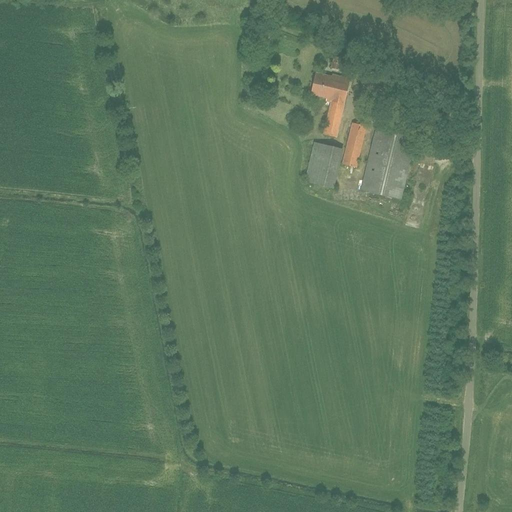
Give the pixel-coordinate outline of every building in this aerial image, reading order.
[(250,38),(264,47),(270,36),(256,28),(250,38)] [(330,68),(335,69),(340,71),(343,59),(338,58),(333,56),(330,68)] [(335,138),(350,78),(332,74),(332,77),(316,73),(311,95),(327,98),(326,101),(331,102),(323,135),(335,138)] [(384,99),(390,77),(374,73),(372,78),(366,76),(363,87),(375,90),(373,96),(384,99)] [(353,123),(342,164),(356,167),(366,127),(353,123)] [(376,129),(361,190),(401,200),(416,139),(376,129)] [(334,189),(343,149),(313,143),(304,182),(334,189)]
